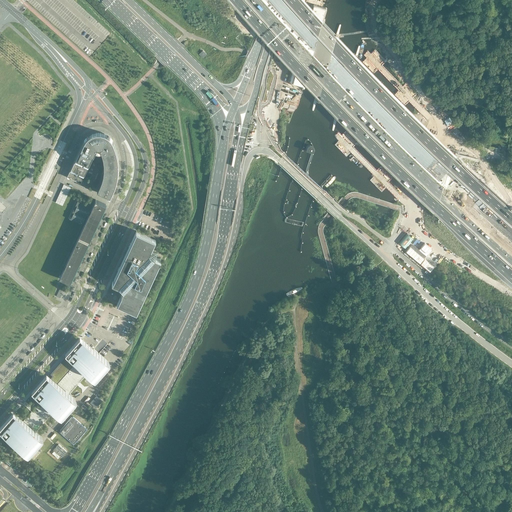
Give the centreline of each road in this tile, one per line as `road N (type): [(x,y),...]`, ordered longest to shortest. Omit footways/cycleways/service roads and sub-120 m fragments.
road 1 (primary): [(102,511),(213,293),(252,153),(274,155),(385,258)]
road 2 (motorway): [(246,0),(405,168),(511,266)]
road 3 (primary): [(223,146),(197,277),(95,476)]
road 4 (primary): [(118,463),(214,267),(239,139)]
road 5 (motorway): [(511,228),(282,0)]
road 6 (unclassified): [(9,271),(82,128),(106,126),(121,149),(111,204)]
road 7 (primary): [(385,258),(511,364)]
road 8 (unclassified): [(390,245),(511,344)]
road 9 (primary): [(110,0),(212,98)]
road 10 (tertiary): [(73,330),(130,214)]
road 11 (tertiary): [(120,209),(64,322)]
road 12 (primary): [(217,87),(127,0)]
road 13 (unclassified): [(111,204),(57,315)]
